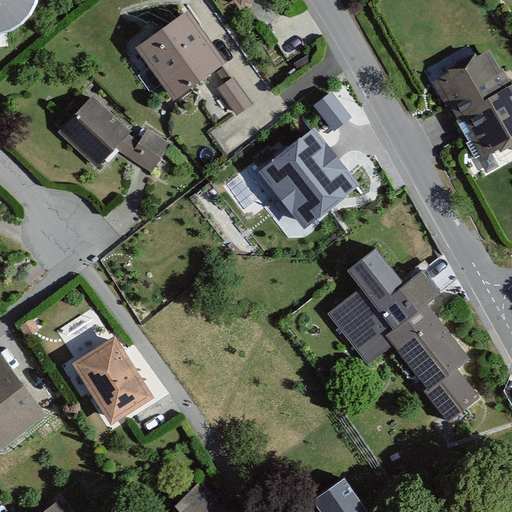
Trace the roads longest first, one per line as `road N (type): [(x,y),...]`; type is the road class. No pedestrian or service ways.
road 1 (residential): [(497,306),(322,0)]
road 2 (residential): [(85,252),(174,363),(259,511)]
road 3 (residential): [(0,156),(85,252)]
